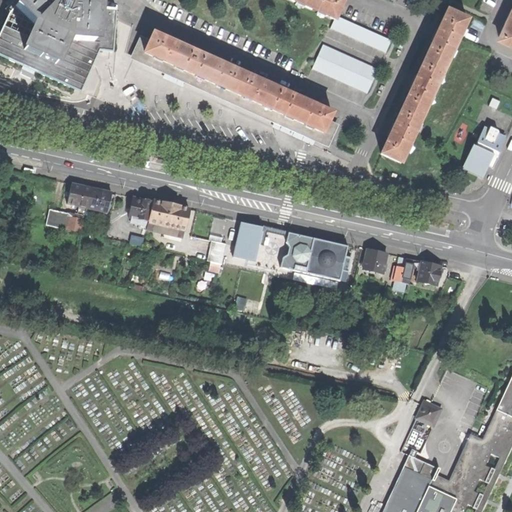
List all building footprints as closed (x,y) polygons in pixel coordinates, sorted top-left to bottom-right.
[(12,5),(0,32),(0,56),(75,90),(90,51),(99,50),(113,51),(115,8),(100,7),(69,5),(62,3),(59,1),(57,0),(23,0),(21,3),(17,7),(12,5)] [(341,0),(296,0),(334,17),(336,14),(341,0)] [(507,22),(500,36),(511,42),(511,9),(505,22),(507,22)] [(425,58),(445,67),(467,19),(448,10),(439,29),(437,28),(434,33),(432,39),(434,40),(425,58)] [(337,29),(342,17),(336,14),(334,17),(330,26),(337,29)] [(342,17),(337,29),(343,32),(348,19),(342,17)] [(349,35),(355,22),(348,19),(343,32),(349,35)] [(349,35),(355,37),(360,25),(355,22),(349,35)] [(361,40),(367,27),(360,25),(355,37),(361,40)] [(373,30),(367,27),(361,40),(367,43),(373,30)] [(367,43),(373,45),(379,33),(373,30),(367,43)] [(141,40),(134,56),(326,141),(334,125),(326,122),(331,112),(313,104),(314,102),(307,99),(302,97),(301,99),(271,86),(272,83),(267,80),(261,78),(260,80),(224,64),(225,62),(219,59),(213,56),(212,59),(183,46),(184,44),(178,41),(172,38),(171,40),(153,32),(148,43),(141,40)] [(373,45),(379,48),(385,35),(379,33),(373,45)] [(391,38),(385,35),(379,48),(385,51),(391,38)] [(318,54),(324,57),(330,45),(323,42),(318,54)] [(324,57),(330,60),(336,47),(330,45),(324,57)] [(342,50),(336,47),(330,60),(337,62),(342,50)] [(342,65),(348,53),(342,50),(337,62),(342,65)] [(349,68),(355,56),(348,53),(342,65),(349,68)] [(318,70),(324,57),(318,54),(312,67),(318,70)] [(354,70),(360,58),(355,56),(349,68),(354,70)] [(324,57),(318,70),(325,72),(330,60),(324,57)] [(354,70),(360,73),(366,61),(360,58),(354,70)] [(422,113),(445,67),(425,58),(417,76),(414,75),(412,80),(409,86),(412,87),(404,105),(422,113)] [(337,62),(330,60),(325,72),(331,75),(337,62)] [(373,64),(366,61),(360,73),(367,76),(373,64)] [(331,75),(337,78),(342,65),(337,62),(331,75)] [(367,76),(373,78),(378,66),(373,64),(367,76)] [(349,68),(342,65),(337,78),(343,81),(349,68)] [(343,81),(349,83),(354,70),(349,68),(343,81)] [(360,73),(354,70),(349,83),(354,86),(360,73)] [(361,89),(367,76),(360,73),(354,86),(361,89)] [(361,89),(367,91),(373,78),(367,76),(361,89)] [(390,134),(381,152),(400,161),(422,113),(404,105),(395,123),(393,122),(390,128),(387,133),(390,134)] [(475,171),(483,174),(493,153),(498,155),(500,151),(498,151),(505,135),(498,132),(499,128),(490,124),(488,127),(484,125),(475,145),(473,144),(464,166),(469,168),(475,171)] [(469,168),(464,166),(460,164),(455,168),(459,175),(460,174),(460,172),(463,170),(466,170),(469,168)] [(52,206),(55,182),(36,180),(34,204),(52,206)] [(88,208),(92,188),(81,185),(72,183),(68,203),(88,208)] [(106,212),(111,192),(101,190),(92,188),(88,208),(106,212)] [(133,197),(129,217),(132,217),(131,222),(147,225),(148,222),(148,221),(152,202),(141,199),(133,197)] [(146,230),(182,238),(190,210),(169,206),(152,202),(148,221),(148,222),(147,225),(146,230)] [(49,209),(46,225),(82,232),(84,220),(68,217),(69,214),(49,209)] [(0,232),(10,235),(13,223),(0,219),(0,232)] [(289,234),(290,231),(243,221),(236,257),(261,261),(267,230),(289,234)] [(108,229),(106,238),(128,243),(130,234),(108,229)] [(352,249),(287,234),(279,267),(345,283),(352,249)] [(211,240),(208,262),(223,264),(226,241),(211,240)] [(382,272),(385,273),(387,265),(384,264),(386,254),(376,252),(367,250),(363,269),(382,274),(382,272)] [(415,261),(406,259),(404,268),(397,267),(394,267),(391,280),(408,284),(410,275),(412,275),(415,261)] [(417,282),(436,287),(441,267),(431,265),(422,263),(417,282)] [(243,274),(241,288),(261,291),(263,276),(243,274)] [(275,288),(269,316),(281,318),(286,290),(275,288)] [(511,420),(511,380),(497,413),(511,420)] [(416,419),(433,427),(441,410),(423,402),(416,419)] [(472,434),(451,481),(439,475),(422,511),(483,511),(511,451),(511,420),(497,413),(492,425),(485,440),(472,434)] [(413,450),(411,455),(417,458),(419,452),(413,450)] [(417,458),(411,455),(385,511),(422,511),(439,475),(442,469),(417,458)]
